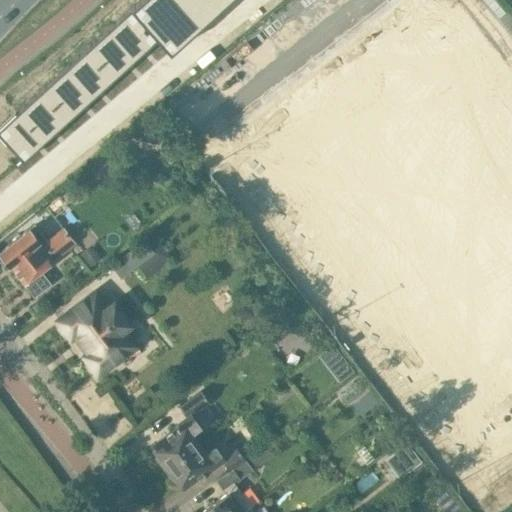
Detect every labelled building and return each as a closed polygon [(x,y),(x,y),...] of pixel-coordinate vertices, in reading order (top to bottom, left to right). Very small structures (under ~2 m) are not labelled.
[(139,0),(0,126),(0,134),(23,160),(158,37),(171,51),(227,0),(139,0)] [(163,124),(147,121),(143,140),(159,143),(163,124)] [(51,283),(41,270),(77,242),(65,227),(43,244),(30,227),(0,251),(0,252),(3,256),(0,258),(4,264),(7,261),(11,266),(12,265),(35,295),(51,283)] [(148,234),(114,260),(124,273),(138,262),(158,248),(153,242),(148,234)] [(78,255),(88,267),(101,257),(91,245),(78,255)] [(96,291),(59,319),(72,335),(78,331),(92,350),(86,354),(99,372),(137,344),(125,328),(131,323),(115,302),(108,307),(96,291)] [(329,367),(342,357),(332,344),(319,354),(329,367)] [(165,468),(200,442),(193,432),(200,426),(192,415),(210,402),(201,390),(181,406),(188,416),(176,425),(178,426),(153,445),(159,454),(156,457),(165,468)] [(377,402),(370,392),(354,404),(362,414),(377,402)] [(222,461),(230,471),(247,459),(251,456),(245,448),(241,452),(238,448),(224,458),(216,446),(208,452),(200,442),(165,468),(173,479),(176,477),(184,487),(209,469),(210,470),(222,461)] [(247,459),(230,471),(218,480),(228,492),(201,511),(244,511),(251,507),(254,504),(236,481),(254,468),(247,459)] [(434,475),(424,462),(412,471),(422,484),(434,475)] [(446,511),(460,511),(461,511),(443,488),(434,496),(446,511)]
